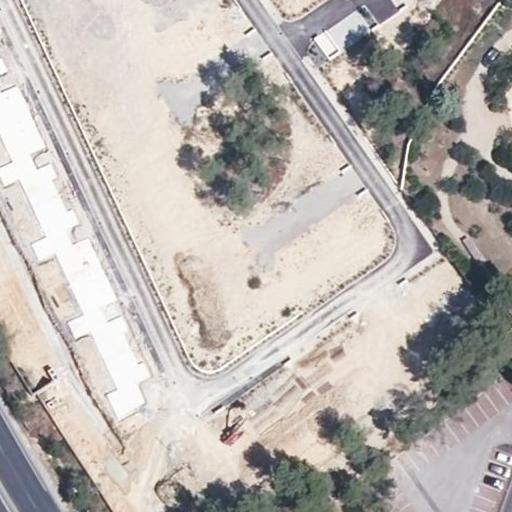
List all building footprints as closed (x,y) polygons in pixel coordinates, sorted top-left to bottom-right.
[(0,31),(0,79),(18,71),(0,31)] [(27,90),(0,101),(0,110),(23,163),(53,149),(27,90)] [(60,166),(30,179),(57,238),(87,225),(60,166)] [(96,241),(66,254),(92,313),(122,300),(96,241)] [(128,320),(98,333),(125,392),(155,379),(128,320)]
